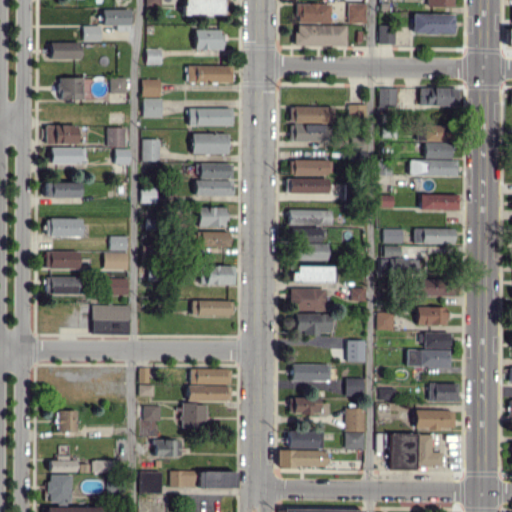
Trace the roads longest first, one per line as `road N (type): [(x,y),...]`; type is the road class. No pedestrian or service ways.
road 1 (tertiary): [(259,0),(254,511)]
road 2 (secondary): [(481,0),(477,511)]
road 3 (residential): [(26,511),(27,0)]
road 4 (residential): [(0,348),(257,352)]
road 5 (residential): [(255,486),(511,489)]
road 6 (residential): [(259,64),(511,67)]
